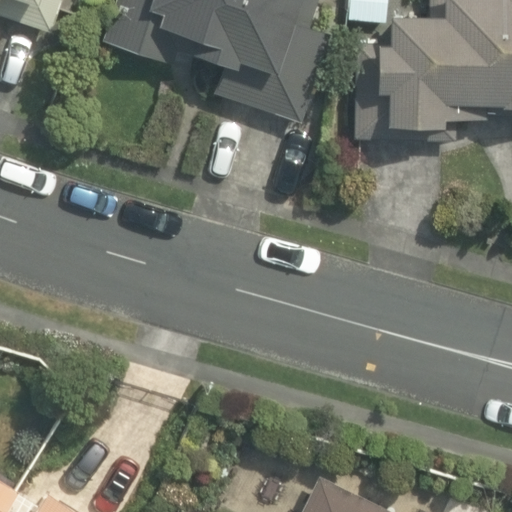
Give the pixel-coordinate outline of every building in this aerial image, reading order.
[(0,0),(0,4),(54,25),(63,0),(0,0)] [(126,0),(107,56),(296,125),(328,39),(309,32),(320,0),(126,0)] [(511,0),(344,0),(345,23),(357,23),(352,148),(475,152),(477,114),(511,115),(511,0)] [(382,511),(386,506),(323,475),(303,511),(382,511)] [(0,511),(70,511),(0,476),(0,511)]
